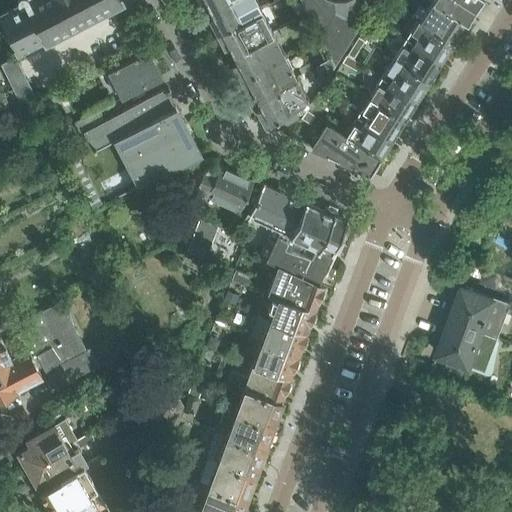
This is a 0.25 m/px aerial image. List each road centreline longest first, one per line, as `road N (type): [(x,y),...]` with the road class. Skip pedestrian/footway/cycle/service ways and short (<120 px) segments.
road 1 (residential): [(390,206),(222,134),(155,0)]
road 2 (residential): [(390,206),(277,511)]
road 3 (residential): [(317,511),(426,222)]
road 4 (residential): [(511,18),(390,206)]
road 5 (residential): [(426,222),(511,87)]
